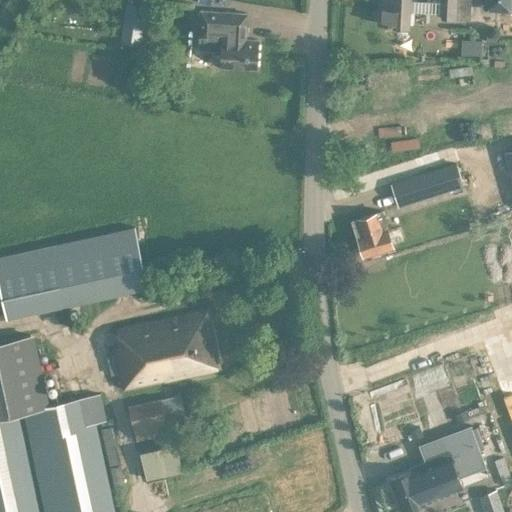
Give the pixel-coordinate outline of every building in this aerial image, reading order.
[(377,4),(376,17),(376,21),(407,23),(408,0),(440,0),(440,15),(468,17),(468,0),(378,0),(378,5),(377,4)] [(124,1),(118,41),(138,44),(144,4),(124,1)] [(245,11),(198,9),(196,46),(220,48),(219,64),(254,66),(256,38),(244,37),(245,11)] [(499,36),(511,36),(511,23),(499,24),(499,36)] [(480,41),(460,40),(460,54),(479,55),(480,41)] [(511,145),(503,148),(511,178),(511,145)] [(392,193),(396,206),(435,194),(435,193),(433,187),(461,178),(455,161),(389,182),(392,193)] [(380,209),(351,218),(362,253),(391,244),(380,209)] [(132,224),(54,241),(0,253),(0,295),(4,315),(146,285),(132,224)] [(112,344),(113,351),(105,353),(109,371),(117,369),(120,386),(218,365),(205,307),(113,328),(116,343),(112,344)] [(0,338),(0,413),(13,410),(21,408),(41,404),(25,333),(0,338)] [(41,404),(21,408),(45,511),(113,511),(93,420),(101,418),(95,391),(41,404)] [(159,397),(166,429),(185,425),(179,393),(159,397)] [(159,397),(159,396),(126,403),(133,439),(166,429),(159,397)] [(463,408),(453,412),(456,419),(466,415),(464,409),(463,408)] [(36,511),(13,410),(0,413),(0,511),(36,511)] [(484,465),(468,422),(417,441),(418,445),(424,461),(419,462),(420,464),(411,467),(389,476),(401,508),(424,499),(433,495),(429,485),(457,475),(484,465)] [(417,424),(407,428),(410,437),(420,433),(417,424)] [(173,441),(136,449),(143,477),(179,468),(173,441)] [(501,455),(493,458),(503,484),(511,481),(501,455)] [(485,511),(503,511),(494,486),(478,492),(485,511)]
